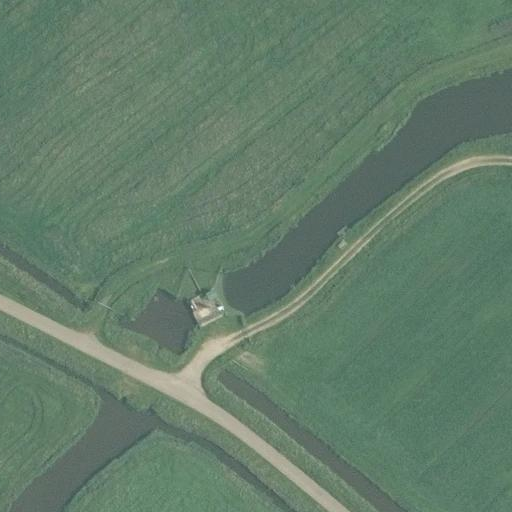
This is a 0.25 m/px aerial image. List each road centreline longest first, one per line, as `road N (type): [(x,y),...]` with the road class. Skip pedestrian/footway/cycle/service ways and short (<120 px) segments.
road 1 (track): [(511,49),(418,82),(273,223),(123,285),(81,341)]
road 2 (track): [(511,162),(463,163),(431,180),(290,306),(231,336),(176,390)]
road 3 (unclassified): [(340,511),(224,418),(0,301)]
